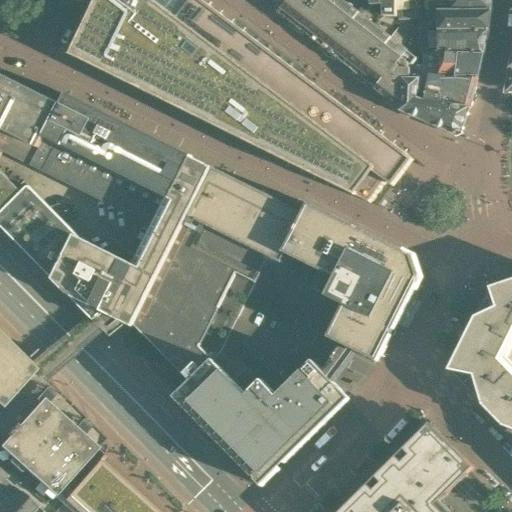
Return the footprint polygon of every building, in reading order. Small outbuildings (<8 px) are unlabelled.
[(416,161),(202,0),(100,0),(73,57),(371,204),(388,182),(395,188),(416,161)] [(418,59),(416,57),(407,69),(403,69),(397,65),(408,52),(343,0),(272,0),(277,12),(385,97),(384,98),(401,111),(403,98),(404,79),(411,79),(410,69),(412,66),(418,59)] [(371,0),(372,6),(384,4),(384,17),(397,17),(397,0),(371,0)] [(449,0),(450,11),(492,10),(492,0),(449,0)] [(422,7),(398,9),(398,20),(422,18),(422,7)] [(489,30),(492,10),(450,11),(439,11),(439,31),(489,30)] [(418,54),(423,54),(428,54),(427,22),(417,22),(418,54)] [(439,31),(439,53),(484,54),(489,30),(439,31)] [(410,69),(411,79),(421,79),(430,78),(479,78),(484,54),(439,53),(428,54),(423,54),(423,66),(412,66),(410,69)] [(0,150),(3,152),(32,166),(61,108),(0,78),(0,150)] [(441,102),(470,108),(479,78),(430,78),(428,90),(443,93),(441,102)] [(462,130),(470,108),(441,102),(443,93),(428,90),(426,99),(426,101),(419,98),(421,79),(411,79),(404,79),(403,98),(401,111),(454,134),(462,130)] [(61,108),(32,166),(154,228),(157,229),(192,158),(192,157),(67,95),(61,108)] [(0,213),(0,214),(22,193),(0,170),(0,157),(3,152),(0,150),(0,213)] [(0,225),(49,275),(93,321),(104,312),(135,326),(213,169),(192,158),(157,229),(154,228),(136,266),(76,236),(28,187),(22,193),(0,214),(0,225)] [(215,360),(214,359),(222,351),(255,283),(257,283),(269,258),(282,264),(283,262),(287,254),(336,279),(328,297),(345,306),(329,338),(379,363),(421,278),(414,256),(310,204),(304,215),(293,209),(294,208),(213,168),(213,169),(135,326),(191,383),(214,361),(215,360)] [(511,281),(492,288),(450,371),(511,433),(511,281)] [(0,511),(42,511),(41,511),(54,497),(53,497),(97,449),(105,439),(46,380),(0,334),(0,408),(1,409),(7,402),(7,411),(0,418),(0,511)] [(248,396),(214,361),(191,383),(175,398),(262,487),(351,400),(313,362),(278,396),(263,381),(248,396)] [(451,511),(441,501),(474,468),(431,424),(341,511),(451,511)] [(158,511),(151,506),(148,509),(95,463),(103,455),(97,449),(54,497),(41,511),(42,511),(158,511)]
